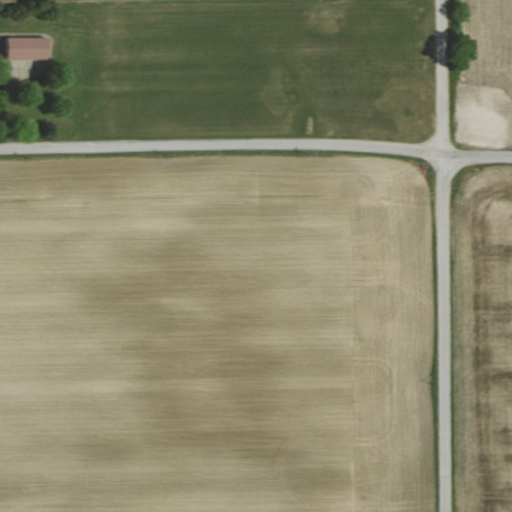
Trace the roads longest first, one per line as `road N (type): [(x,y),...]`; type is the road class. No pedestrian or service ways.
road 1 (tertiary): [(440,0),(444,511)]
road 2 (tertiary): [(0,148),(442,152)]
